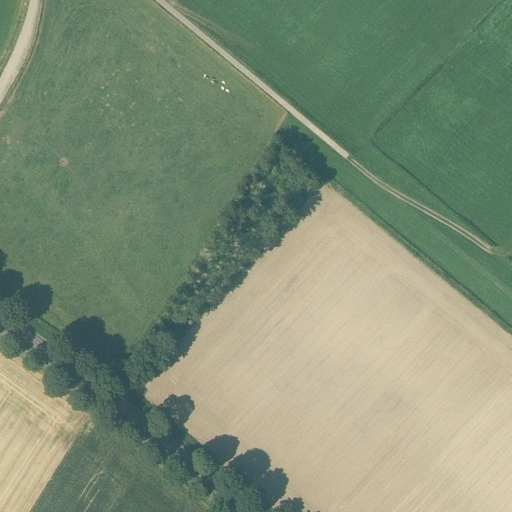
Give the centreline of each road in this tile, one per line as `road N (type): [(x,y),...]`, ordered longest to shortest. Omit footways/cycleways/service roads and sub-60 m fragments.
road 1 (secondary): [(248,511),(168,440),(0,314)]
road 2 (track): [(158,0),(365,175)]
